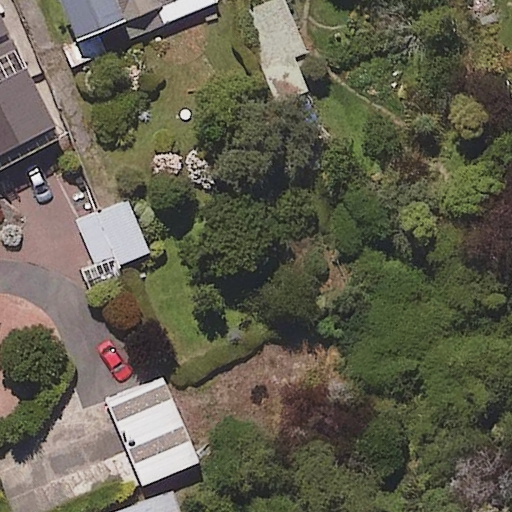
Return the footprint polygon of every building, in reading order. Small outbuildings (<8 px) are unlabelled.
[(206,0),(64,0),(76,27),(141,0),(155,0),(163,18),(206,0)] [(306,46),(287,0),(255,0),(240,6),(262,63),(306,46)] [(0,142),(55,113),(0,8),(0,142)] [(147,247),(127,196),(78,215),(98,266),(147,247)] [(197,456),(162,372),(108,394),(142,478),(197,456)] [(182,511),(173,486),(108,509),(108,511),(182,511)]
